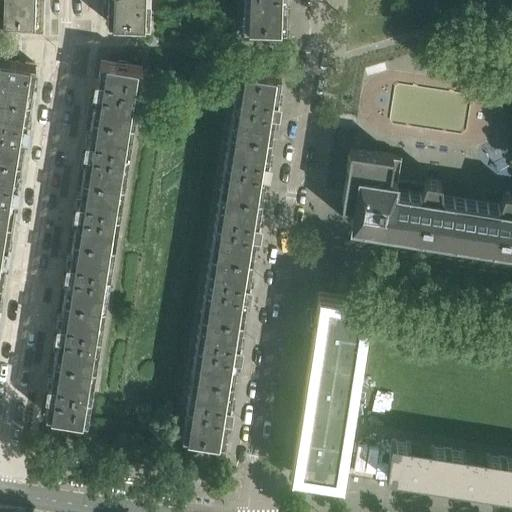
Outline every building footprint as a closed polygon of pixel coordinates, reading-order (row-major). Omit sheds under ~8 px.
[(39,0),(0,0),(0,18),(39,19),(39,0)] [(149,0),(107,0),(107,22),(149,23),(149,0)] [(285,0),(243,0),(243,26),(285,27),(285,0)] [(35,63),(18,61),(0,57),(0,93),(30,98),(35,63)] [(101,60),(98,79),(92,115),(134,121),(142,67),(101,60)] [(281,75),(239,68),(229,130),(271,136),(281,75)] [(30,98),(0,93),(0,155),(20,159),(30,98)] [(92,115),(89,138),(83,176),(124,183),(134,121),(92,115)] [(271,136),(229,130),(220,190),(262,196),(271,136)] [(401,156),(351,148),(350,148),(342,203),(353,205),(350,224),(374,227),(511,249),(511,192),(504,191),(500,204),(441,195),(441,181),(426,179),(425,183),(397,178),(401,156)] [(20,159),(0,155),(0,219),(11,221),(20,159)] [(124,183),(83,176),(73,236),(115,242),(124,183)] [(262,196),(220,190),(210,253),(252,259),(262,196)] [(11,221),(0,219),(0,281),(1,281),(11,221)] [(73,236),(68,272),(64,297),(105,304),(115,242),(73,236)] [(252,259),(210,253),(201,313),(243,319),(252,259)] [(105,304),(64,297),(55,355),(96,362),(105,304)] [(353,361),(357,333),(362,306),(326,300),(318,356),(353,361)] [(243,319),(201,313),(191,374),(233,380),(243,319)] [(55,355),(49,394),(46,413),(87,420),(96,362),(55,355)] [(345,416),(349,389),(353,361),(318,356),(309,411),(345,416)] [(233,380),(191,374),(182,435),(224,441),(233,380)] [(336,472),(340,444),(345,416),(309,411),(305,435),(301,435),(300,442),(304,443),(300,467),(336,472)] [(442,483),(447,447),(392,439),(386,474),(442,483)] [(497,491),(502,456),(447,447),(442,483),(497,491)] [(511,493),(511,457),(502,456),(497,491),(511,493)]
